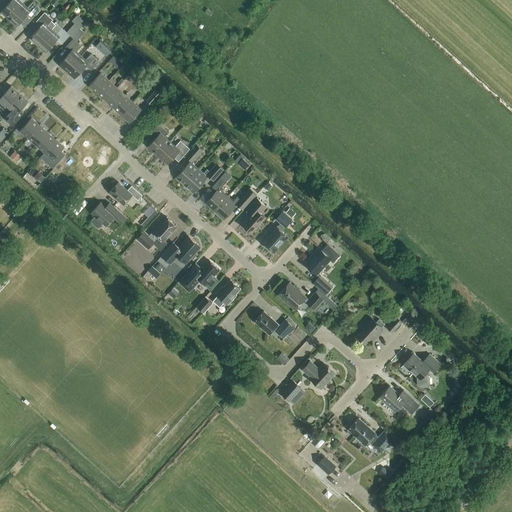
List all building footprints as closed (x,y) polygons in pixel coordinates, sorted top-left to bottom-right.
[(9,20),(23,4),(18,0),(11,0),(1,13),(9,20)] [(33,2),(27,8),(23,4),(9,20),(17,27),(28,14),(33,18),(41,10),(33,2)] [(38,46),(56,26),(51,22),(53,20),(45,13),(37,22),(41,26),(30,39),(38,46)] [(52,30),(38,46),(46,53),(57,40),(62,45),(70,36),(72,37),(80,29),(85,22),(77,15),(72,21),(74,24),(66,33),(57,24),(56,26),(52,30)] [(80,29),(72,37),(74,39),(65,48),(70,52),(59,65),(67,72),(81,56),(76,52),(82,46),(77,42),(84,33),(80,29)] [(81,56),(67,72),(75,79),(86,67),(91,71),(99,62),(91,54),(85,60),(81,56)] [(97,93),(109,80),(100,73),(89,86),(97,93)] [(105,101),(117,88),(109,80),(97,93),(105,101)] [(8,107),(20,94),(11,86),(0,99),(0,107),(4,103),(8,107)] [(113,108),(125,95),(117,88),(105,101),(113,108)] [(151,106),(161,95),(156,90),(146,101),(151,106)] [(20,94),(8,107),(6,110),(9,113),(4,119),(12,126),(24,113),(20,110),(28,101),(20,94)] [(121,116),(133,102),(125,95),(113,108),(121,116)] [(133,102),(121,116),(129,123),(141,110),(133,102)] [(28,138),(40,125),(31,118),(20,131),(28,138)] [(36,146),(48,133),(40,125),(28,138),(36,146)] [(158,155),(169,142),(164,137),(168,133),(159,125),(147,138),(152,142),(148,146),(158,155)] [(1,142),(8,133),(3,129),(0,132),(0,141),(1,142)] [(44,153),(56,140),(48,133),(36,146),(44,153)] [(56,140),(44,153),(53,160),(64,147),(56,140)] [(169,142),(158,155),(167,164),(173,157),(178,162),(190,149),(180,141),(175,147),(169,142)] [(193,166),(197,161),(196,160),(204,151),(196,144),(185,157),(190,162),(176,177),(185,185),(198,170),(193,166)] [(21,156),(16,152),(12,157),(16,161),(21,156)] [(198,170),(185,185),(193,193),(206,178),(208,176),(213,181),(223,170),(216,164),(209,172),(207,170),(203,175),(198,170)] [(45,177),(39,171),(35,176),(41,182),(45,177)] [(214,211),(228,196),(220,189),(227,182),(221,177),(212,188),(216,191),(205,203),(214,211)] [(272,186),(268,182),(264,188),(265,189),(267,191),(271,187),(272,186)] [(127,190),(118,183),(109,192),(123,205),(132,195),(138,201),(142,196),(131,186),(127,190)] [(228,196),(214,211),(223,220),(237,205),(243,210),(256,195),(249,188),(239,199),(237,197),(233,201),(228,196)] [(252,233),(265,218),(259,212),(265,205),(257,198),(247,210),(251,214),(242,224),(252,233)] [(109,203),(105,207),(100,203),(91,213),(95,216),(92,220),(91,223),(97,228),(100,228),(103,223),(106,226),(113,217),(120,224),(126,218),(109,203)] [(158,213),(154,209),(147,216),(151,221),(158,213)] [(285,227),(291,220),(282,212),(276,219),(281,224),(277,227),(263,243),(273,252),(287,236),(281,231),(284,227),(285,227)] [(164,240),(177,226),(166,217),(153,232),(154,233),(150,237),(143,232),(137,240),(148,249),(153,244),(160,251),(167,243),(164,240)] [(180,269),(200,247),(188,237),(177,249),(172,244),(161,256),(171,264),(173,261),(180,269)] [(304,264),(317,276),(330,261),(333,263),(340,255),(328,244),(321,251),(318,248),(304,264)] [(219,270),(209,261),(201,269),(195,264),(186,275),(178,283),(189,292),(196,284),(199,280),(210,290),(219,281),(213,276),(219,270)] [(325,295),(333,287),(321,275),(313,284),(318,289),(325,295)] [(240,289),(230,280),(223,287),(222,287),(216,294),(218,296),(213,301),(219,307),(224,302),(228,304),(236,295),(235,294),(240,289)] [(304,300),(305,299),(306,297),(289,282),(278,295),(295,310),(304,300)] [(315,292),(307,301),(305,299),(304,300),(306,302),(314,310),(323,301),(334,311),(338,306),(325,295),(318,289),(315,292)] [(204,314),(213,304),(206,297),(196,307),(204,314)] [(279,326),(278,324),(263,311),(254,321),(260,327),(260,328),(264,331),(269,334),(274,329),(276,331),(275,331),(283,338),(287,334),(288,335),(294,328),(285,320),(279,326)] [(392,333),(401,322),(396,317),(387,328),(392,333)] [(376,323),(371,318),(361,330),(362,331),(357,337),(365,344),(371,338),(372,339),(382,328),(381,328),(384,324),(379,319),(376,323)] [(282,352),(278,358),(286,364),(290,358),(282,352)] [(422,362),(413,354),(403,365),(417,378),(417,385),(421,388),(427,388),(430,384),(430,378),(426,375),(424,374),(429,369),(433,373),(440,364),(429,355),(422,362)] [(318,369),(310,361),(302,370),(311,377),(310,378),(321,389),(335,374),(323,363),(318,369)] [(290,402),(302,389),(292,380),(280,394),(290,402)] [(399,395),(390,386),(379,398),(395,412),(402,404),(406,408),(414,400),(403,390),(399,395)] [(427,395),(423,398),(430,406),(434,403),(427,395)] [(435,417),(436,418),(438,415),(429,408),(427,411),(428,412),(416,428),(423,433),(435,417)] [(378,438),(374,434),(375,433),(358,418),(348,429),(354,435),(354,436),(364,445),(368,441),(381,453),(393,439),(384,431),(378,438)] [(328,475),(336,466),(324,455),(316,464),(328,475)] [(393,474),(385,467),(379,474),(387,481),(393,474)]
